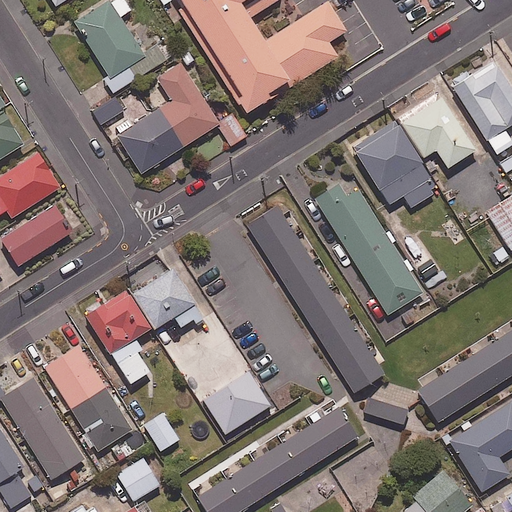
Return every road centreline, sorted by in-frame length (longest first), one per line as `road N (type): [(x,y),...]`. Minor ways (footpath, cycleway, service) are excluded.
road 1 (residential): [(511,2),(149,228),(124,231)]
road 2 (residential): [(0,28),(124,231)]
road 3 (residential): [(124,231),(115,248),(0,322)]
